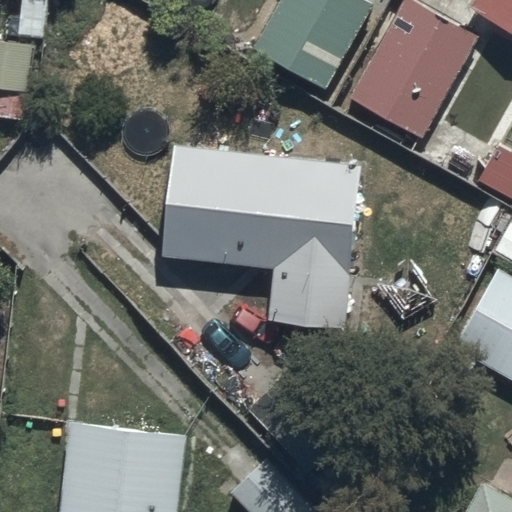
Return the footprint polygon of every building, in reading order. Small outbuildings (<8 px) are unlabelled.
[(372,3),(366,0),(280,0),(254,46),(325,86),(372,3)] [(478,36),(413,0),(403,0),(350,96),(422,136),(478,36)] [(511,0),(470,0),(467,6),(511,30),(511,0)] [(0,113),(23,115),(25,87),(29,87),(33,43),(0,39),(0,113)] [(362,164),(174,143),(162,254),(275,266),(270,318),(345,327),(362,164)] [(511,212),(491,247),(511,259),(511,212)] [(511,276),(496,268),(452,345),(511,378),(511,276)] [(346,434),(285,372),(248,409),(308,471),(346,434)] [(179,511),(189,434),(69,421),(58,511),(179,511)] [(322,511),(271,458),(234,494),(251,511),(322,511)] [(511,511),(511,493),(483,477),(463,511),(511,511)]
